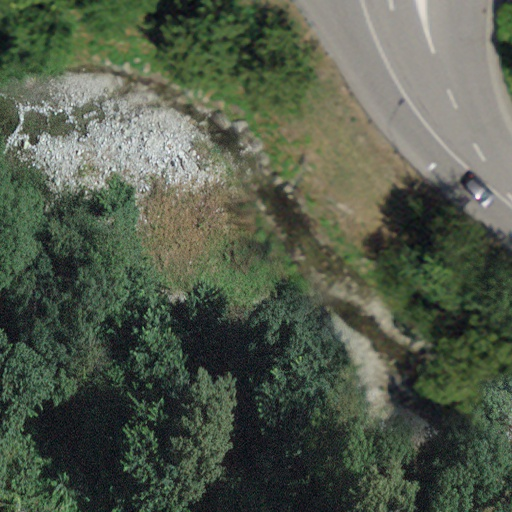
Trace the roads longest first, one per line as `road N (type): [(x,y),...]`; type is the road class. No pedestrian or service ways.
road 1 (tertiary): [(506,176),(436,90),(402,0)]
road 2 (secondary): [(373,75),(433,155),(511,213)]
road 3 (secondary): [(506,176),(472,89),(467,0)]
